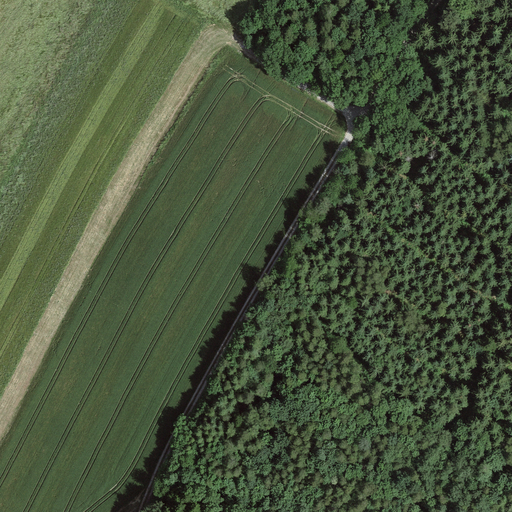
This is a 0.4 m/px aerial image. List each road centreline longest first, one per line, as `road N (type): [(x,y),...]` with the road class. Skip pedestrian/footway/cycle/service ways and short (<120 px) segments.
road 1 (track): [(145,511),(165,447),(359,115),(258,57)]
road 2 (track): [(359,115),(429,0)]
